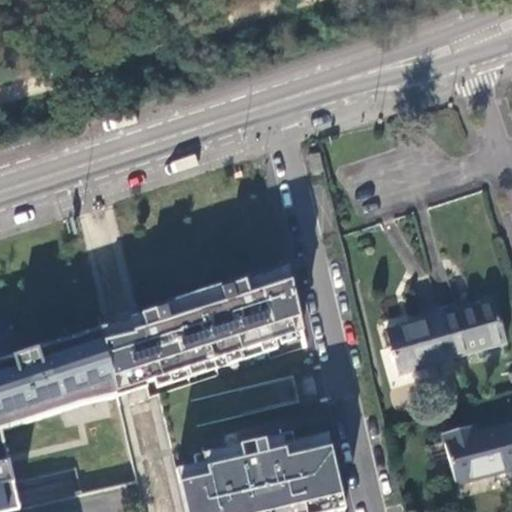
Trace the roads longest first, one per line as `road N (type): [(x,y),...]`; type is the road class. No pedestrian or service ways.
road 1 (residential): [(374,511),(279,97)]
road 2 (primary): [(279,97),(0,187)]
road 3 (unknown): [(169,431),(345,385)]
road 4 (residential): [(467,55),(511,192)]
road 5 (primary): [(335,81),(404,76),(467,55)]
road 6 (primary): [(457,28),(335,81)]
